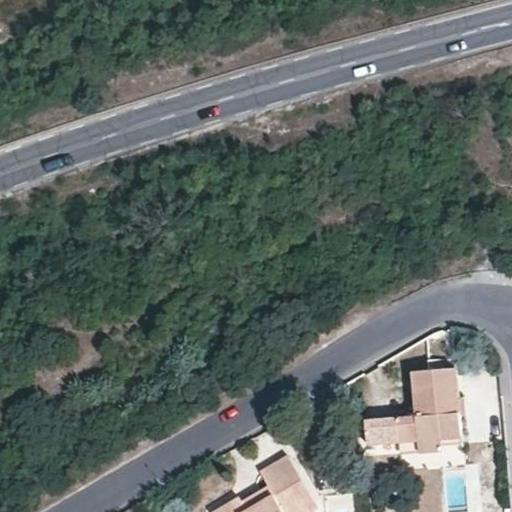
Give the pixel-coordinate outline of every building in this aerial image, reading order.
[(457,370),(413,374),(416,418),(365,422),(367,446),(400,444),(443,440),(443,436),(462,435),(457,370)] [(463,446),(462,435),(443,436),(443,440),(444,448),(463,446)] [(400,444),(401,457),(444,452),(444,448),(443,440),(400,444)] [(269,489),(274,498),(248,511),(246,511),(242,504),(239,500),(218,511),(310,511),(318,508),(289,458),(260,474),(269,489)] [(248,511),(274,498),(269,489),(242,504),(246,511),(248,511)]
